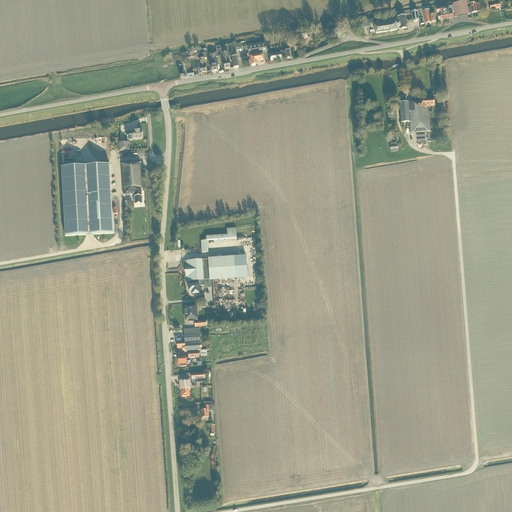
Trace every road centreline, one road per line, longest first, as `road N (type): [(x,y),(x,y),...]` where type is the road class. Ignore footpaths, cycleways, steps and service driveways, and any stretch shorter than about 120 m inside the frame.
road 1 (track): [(227,511),(461,474),(475,464),(452,154),(410,144),(397,117),(398,98),(407,94)]
road 2 (tertiary): [(177,511),(160,272),(168,144),(161,86)]
road 3 (unclassified): [(161,86),(0,115)]
road 4 (tertiary): [(161,86),(301,61)]
road 5 (tertiary): [(384,46),(511,23)]
